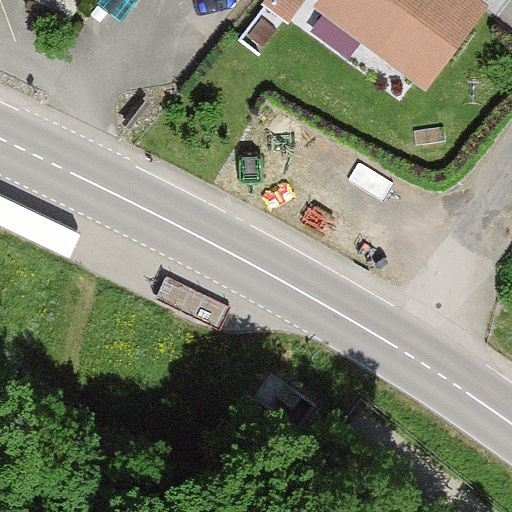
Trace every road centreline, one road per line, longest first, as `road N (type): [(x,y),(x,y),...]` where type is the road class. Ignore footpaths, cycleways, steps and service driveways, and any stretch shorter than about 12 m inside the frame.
road 1 (motorway): [(0,142),(239,289),(511,490)]
road 2 (motorway): [(511,376),(285,204),(0,30)]
road 3 (secondary): [(511,424),(366,330),(0,141)]
